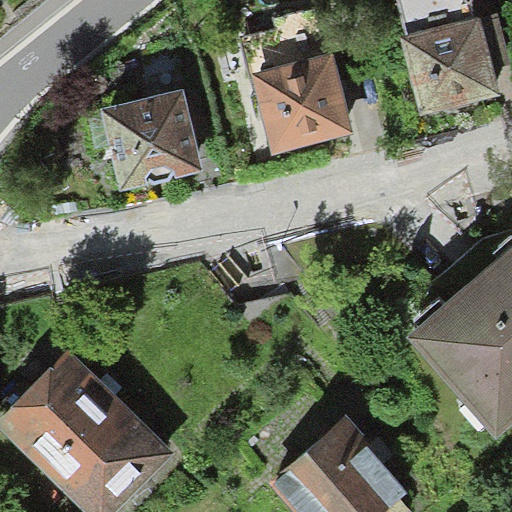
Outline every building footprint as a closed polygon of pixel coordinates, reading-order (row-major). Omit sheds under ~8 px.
[(403,38),(423,115),(501,95),(491,59),(481,17),(477,18),(471,0),(400,0),(410,36),(403,38)] [(255,77),(275,153),(354,132),(342,87),(334,56),(255,77)] [(102,107),(122,193),(205,173),(195,129),(186,88),(102,107)] [(511,245),(409,335),(500,439),(511,428),(511,245)] [(55,341),(0,400),(0,421),(97,511),(163,439),(105,386),(55,341)] [(341,404),(263,469),(298,511),(367,511),(406,480),(379,449),(341,404)]
